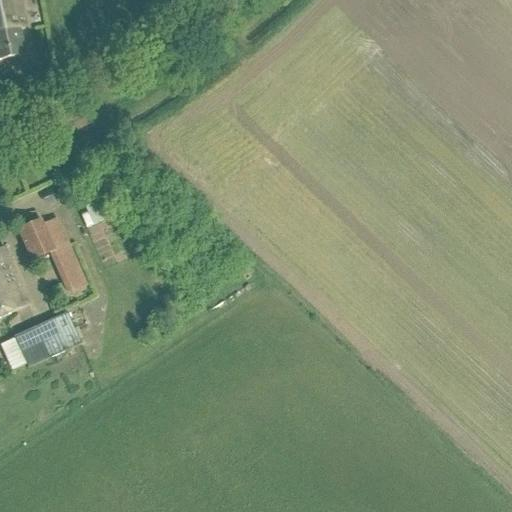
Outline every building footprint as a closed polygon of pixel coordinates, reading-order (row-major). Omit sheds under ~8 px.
[(25,24),(19,0),(0,0),(0,61),(26,56),(20,29),(26,28),(25,24)] [(17,231),(19,236),(30,262),(48,255),(52,253),(41,227),(41,226),(39,222),(17,231)] [(52,253),(66,283),(77,278),(82,276),(69,246),(64,248),(52,253)] [(0,252),(0,277),(16,270),(7,250),(0,252)] [(0,320),(32,306),(16,270),(0,277),(0,320)] [(15,337),(20,348),(29,368),(80,346),(67,315),(15,337)]
